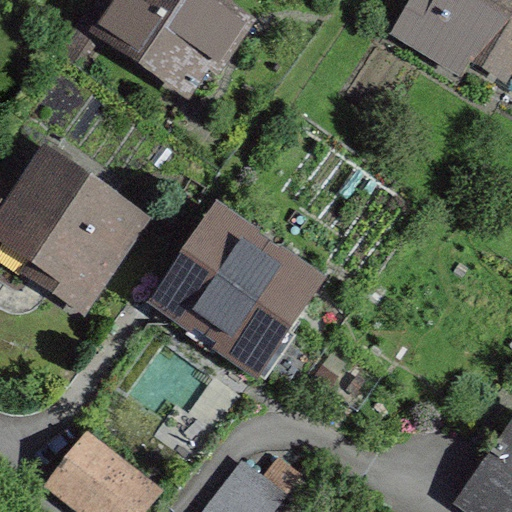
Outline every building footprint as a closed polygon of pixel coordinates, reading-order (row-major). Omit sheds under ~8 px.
[(259,19),(231,0),(108,0),(96,20),(85,13),(56,56),(87,77),(98,61),(90,56),(100,40),(189,100),(209,70),(219,77),(259,19)] [(511,0),(408,0),(388,33),(461,77),(470,61),(506,83),(511,73),(511,0)] [(153,215),(43,141),(3,200),(0,197),(0,245),(2,242),(30,260),(21,273),(85,315),(153,215)] [(328,274),(217,199),(146,304),(257,379),(328,274)] [(511,511),(511,418),(452,504),(464,511),(511,511)] [(145,511),(164,488),(87,428),(43,484),(78,511),(145,511)] [(240,458),(199,511),(272,511),(287,493),(240,458)]
